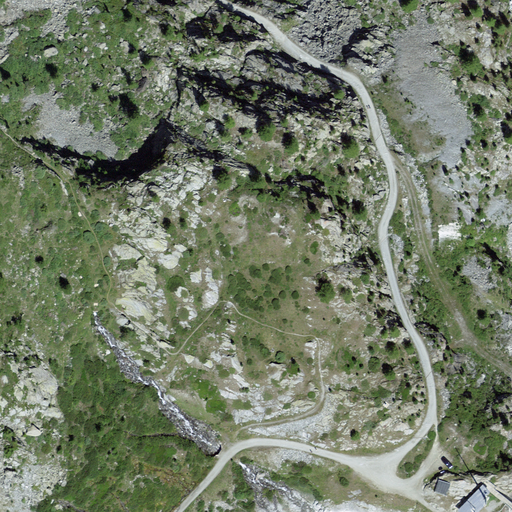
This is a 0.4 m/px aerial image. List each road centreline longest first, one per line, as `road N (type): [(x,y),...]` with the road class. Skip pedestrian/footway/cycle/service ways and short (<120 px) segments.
road 1 (track): [(222,0),(363,91),(390,164),(383,240),(431,400),(421,435),(381,461)]
road 2 (track): [(390,164),(400,165),(412,189),(429,264),(469,345),(511,373)]
road 3 (track): [(381,461),(278,441),(229,452)]
